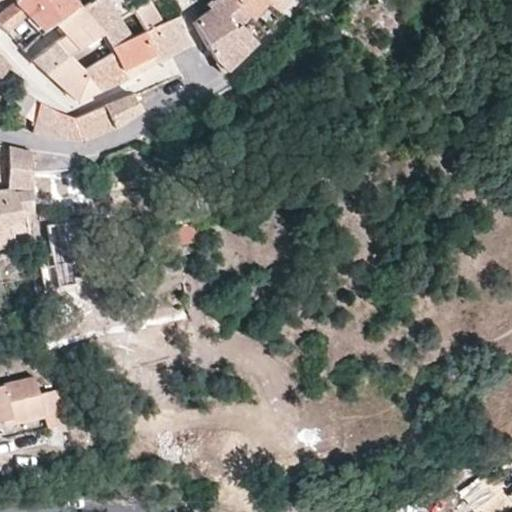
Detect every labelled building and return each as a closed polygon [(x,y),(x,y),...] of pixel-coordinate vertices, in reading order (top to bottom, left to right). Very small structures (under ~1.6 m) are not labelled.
[(45,0),(44,1),(43,0),(14,0),(14,2),(0,12),(0,25),(5,31),(26,15),(43,32),(54,23),(77,6),(73,0),(45,0)] [(101,0),(89,0),(79,7),(101,33),(117,22),(101,0)] [(149,0),(135,0),(128,3),(135,20),(155,12),(149,0)] [(254,42),(263,33),(253,22),(228,0),(222,0),(219,3),(216,0),(213,0),(205,8),(207,12),(194,22),(221,74),(254,42)] [(263,33),(279,15),(265,3),(267,0),(228,0),(253,22),(263,33)] [(267,0),(265,3),(279,15),(290,0),(267,0)] [(79,7),(77,6),(54,23),(63,35),(30,59),(45,73),(68,55),(101,34),(101,33),(79,7)] [(158,26),(176,17),(173,6),(154,14),(158,26)] [(141,32),(155,62),(188,46),(176,17),(158,26),(141,32)] [(117,22),(101,33),(101,34),(113,53),(125,78),(147,67),(155,62),(141,32),(129,38),(117,22)] [(83,72),(59,86),(75,100),(92,92),(115,83),(125,78),(113,53),(83,72)] [(68,55),(45,73),(48,76),(59,86),(83,72),(68,55)] [(9,67),(0,56),(0,77),(1,77),(9,67)] [(39,103),(34,100),(22,91),(12,108),(23,117),(33,124),(39,103)] [(112,102),(102,106),(113,128),(140,109),(131,94),(112,102)] [(72,119),(39,103),(33,124),(31,132),(51,137),(81,140),(113,128),(102,106),(72,119)] [(18,149),(9,147),(7,187),(32,189),(32,186),(32,179),(32,172),(31,152),(18,149)] [(239,173),(236,153),(207,157),(209,177),(239,173)] [(32,179),(32,186),(56,185),(56,171),(32,172),(32,179)] [(0,236),(22,232),(19,215),(32,212),(32,206),(32,190),(12,192),(12,190),(0,191),(0,236)] [(32,206),(32,212),(32,216),(32,222),(41,222),(41,206),(32,206)] [(0,250),(32,244),(32,222),(32,216),(32,212),(19,215),(22,232),(0,236),(0,250)] [(39,257),(43,288),(78,283),(77,277),(84,276),(97,273),(94,248),(90,221),(48,227),(52,255),(39,257)] [(178,245),(174,226),(154,231),(157,249),(178,245)] [(135,286),(125,288),(126,297),(136,296),(135,286)] [(35,378),(0,386),(0,431),(2,439),(66,423),(57,389),(39,395),(35,378)] [(502,494),(477,511),(503,511),(511,504),(511,499),(508,495),(502,494)]
